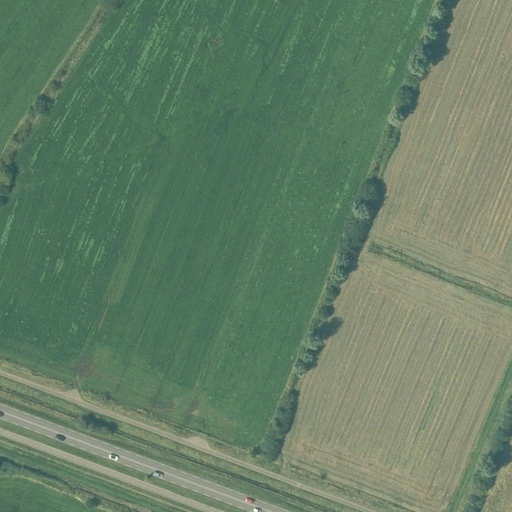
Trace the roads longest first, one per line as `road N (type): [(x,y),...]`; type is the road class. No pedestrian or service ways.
road 1 (unclassified): [(371,511),(0,371)]
road 2 (primary): [(232,498),(0,411)]
road 3 (track): [(458,511),(511,379)]
